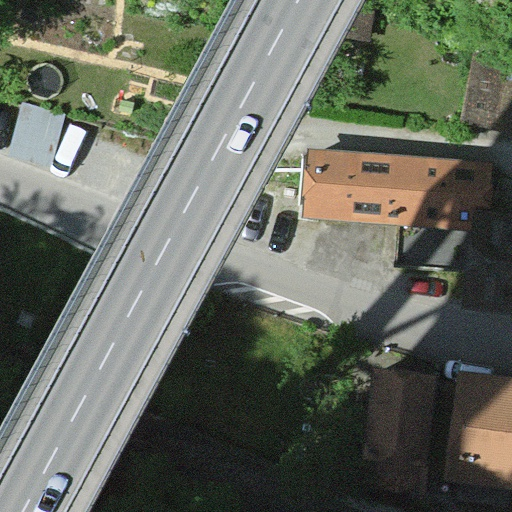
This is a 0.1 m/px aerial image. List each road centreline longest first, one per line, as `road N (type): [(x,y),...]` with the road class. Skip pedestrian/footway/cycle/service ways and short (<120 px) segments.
road 1 (secondary): [(23,511),(299,0)]
road 2 (residential): [(0,176),(206,257),(429,331),(511,347)]
